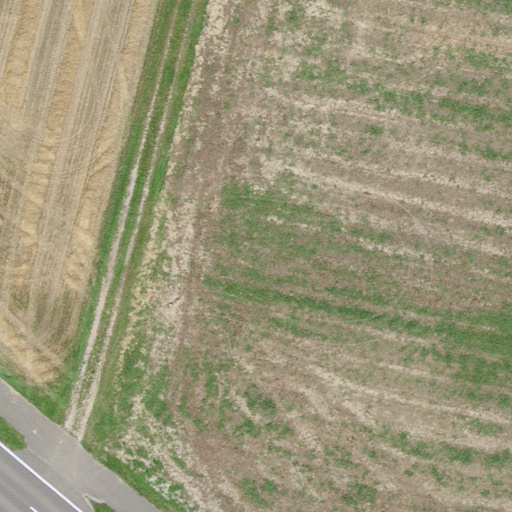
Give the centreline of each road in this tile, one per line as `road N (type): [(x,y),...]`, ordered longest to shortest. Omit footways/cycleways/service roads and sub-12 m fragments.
road 1 (track): [(46,511),(180,0)]
road 2 (track): [(0,402),(130,511)]
